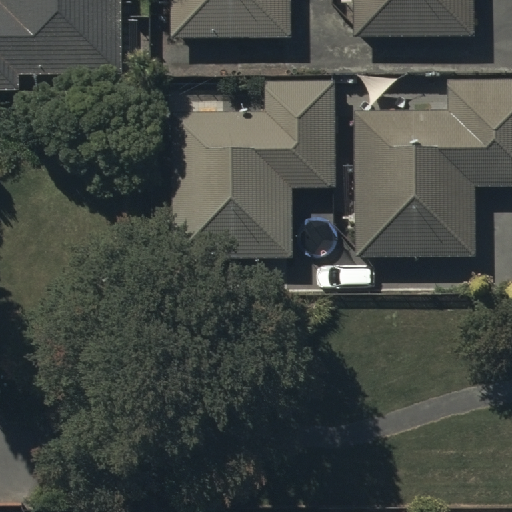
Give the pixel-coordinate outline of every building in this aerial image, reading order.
[(0,0),(0,79),(10,80),(10,61),(121,60),(120,0),(0,0)] [(171,0),(172,36),(291,34),(291,0),(171,0)] [(349,0),(350,36),(473,35),(472,0),(349,0)] [(264,110),(167,111),(168,254),(291,253),(291,186),(338,185),(337,78),(264,79),(264,110)] [(448,108),(353,109),(354,252),(476,250),(475,187),(511,186),(511,79),(448,81),(448,108)]
